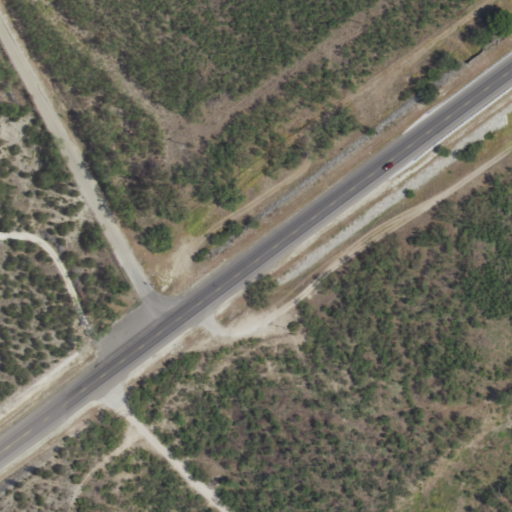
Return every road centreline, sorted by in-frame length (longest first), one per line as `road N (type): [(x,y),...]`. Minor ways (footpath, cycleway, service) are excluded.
road 1 (trunk): [(0,464),(511,87)]
road 2 (residential): [(166,348),(0,87)]
